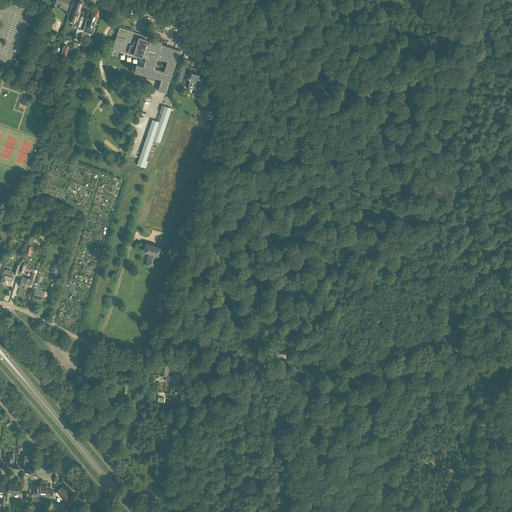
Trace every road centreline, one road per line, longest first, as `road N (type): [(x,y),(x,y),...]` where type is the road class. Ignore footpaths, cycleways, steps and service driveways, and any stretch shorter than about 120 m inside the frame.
road 1 (track): [(433,197),(277,357)]
road 2 (track): [(291,358),(511,345)]
road 3 (track): [(511,442),(331,368)]
road 4 (primary): [(133,511),(26,382)]
road 5 (track): [(356,55),(397,153),(433,197)]
road 6 (track): [(51,325),(101,173)]
road 7 (track): [(218,141),(226,102),(207,42),(167,7)]
road 8 (track): [(305,511),(307,415),(291,358)]
road 9 (unclassified): [(0,301),(134,360)]
